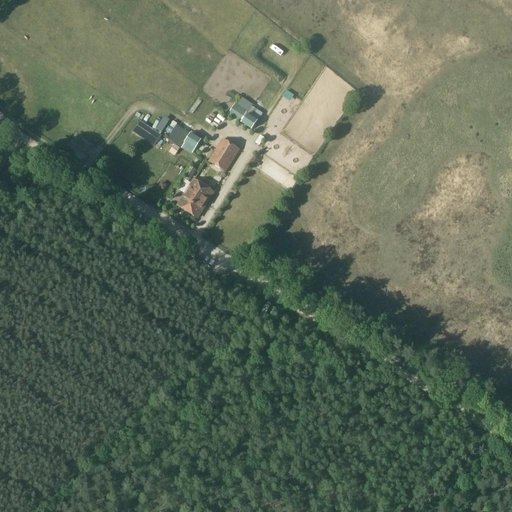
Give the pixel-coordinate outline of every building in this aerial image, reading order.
[(278,41),(275,45),(282,50),(285,46),(278,41)] [(228,113),(241,123),(246,115),(247,113),(235,105),(228,113)] [(209,122),(211,114),(204,112),(201,120),(209,122)] [(246,115),(241,123),(251,130),(257,121),(246,115)] [(140,120),(133,131),(154,145),(161,134),(140,120)] [(172,133),(179,138),(183,132),(176,128),(172,133)] [(184,144),(181,149),(190,154),(193,149),(194,150),(200,140),(190,134),(184,144)] [(226,173),(240,150),(222,139),(208,162),(226,173)] [(197,149),(207,155),(212,148),(201,141),(197,149)] [(174,156),(179,149),(174,146),(169,153),(174,156)] [(258,160),(253,157),(248,166),(253,169),(258,160)] [(191,179),(196,170),(190,167),(185,175),(191,179)] [(197,218),(212,193),(193,181),(177,206),(197,218)]
